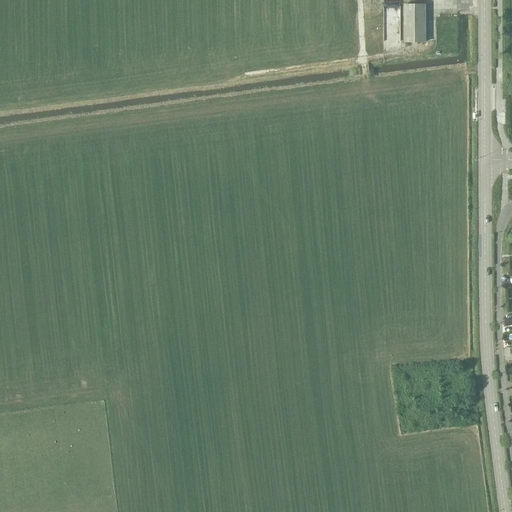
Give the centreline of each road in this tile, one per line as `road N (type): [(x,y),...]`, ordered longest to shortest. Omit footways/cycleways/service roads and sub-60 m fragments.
road 1 (tertiary): [(504,511),(485,345),(484,160)]
road 2 (unclassified): [(511,458),(498,258),(500,222),(511,206)]
road 3 (tertiary): [(484,160),(483,0)]
